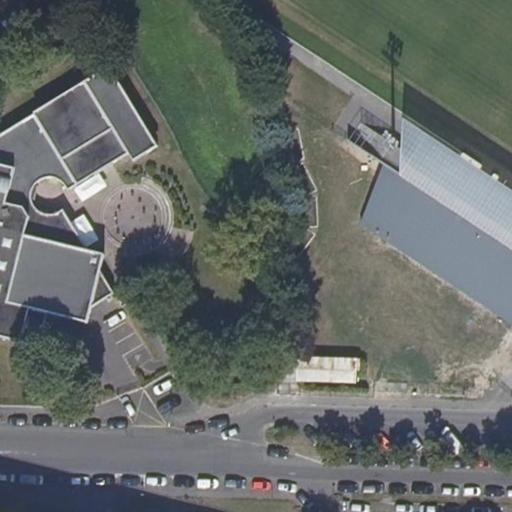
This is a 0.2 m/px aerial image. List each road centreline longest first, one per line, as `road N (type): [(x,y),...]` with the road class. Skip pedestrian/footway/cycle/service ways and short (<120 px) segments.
road 1 (residential): [(511,420),(263,414),(217,468)]
road 2 (residential): [(217,468),(511,481)]
road 3 (residential): [(0,451),(217,468)]
